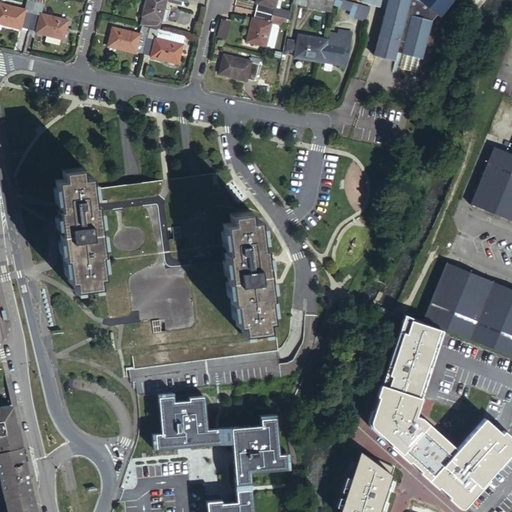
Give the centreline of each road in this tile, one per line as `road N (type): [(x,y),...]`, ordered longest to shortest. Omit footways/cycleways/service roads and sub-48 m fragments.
road 1 (residential): [(304,281),(310,335),(297,365),(279,369),(262,359),(136,376)]
road 2 (tertiary): [(82,444),(53,407),(21,273),(8,250)]
road 3 (residential): [(233,107),(236,157),(282,222),(304,281)]
road 4 (unclassified): [(0,392),(64,384),(100,390),(122,417),(125,441),(95,452)]
road 5 (tertiary): [(17,330),(43,467)]
road 6 (residential): [(455,511),(359,427)]
